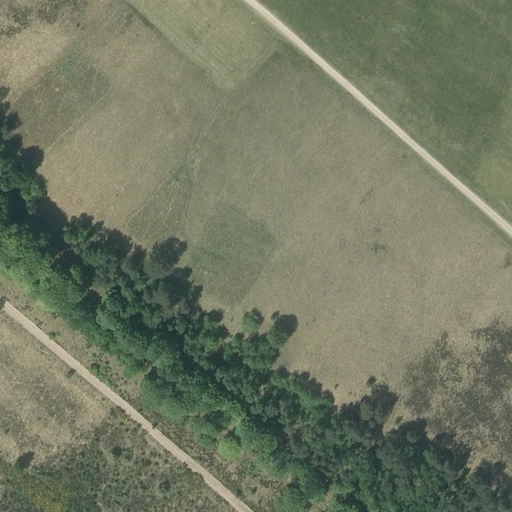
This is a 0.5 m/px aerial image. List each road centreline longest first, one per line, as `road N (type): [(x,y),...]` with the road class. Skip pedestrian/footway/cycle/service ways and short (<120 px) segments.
road 1 (track): [(0,229),(330,511)]
road 2 (track): [(0,304),(242,511)]
